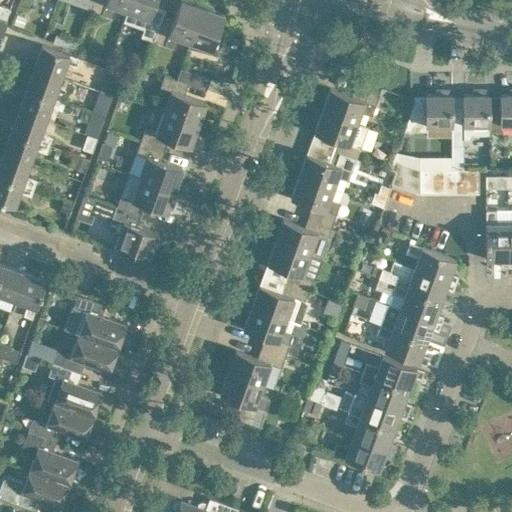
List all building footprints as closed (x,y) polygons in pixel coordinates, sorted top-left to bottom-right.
[(112,16),(116,5),(127,9),(130,0),(93,0),(90,8),(112,16)] [(144,27),(156,32),(162,15),(165,8),(154,4),(155,0),(130,0),(127,9),(148,17),(144,27)] [(175,47),(179,36),(190,40),(202,5),(187,0),(179,0),(173,19),(162,15),(156,32),(153,39),(175,47)] [(0,6),(0,35),(3,27),(10,7),(1,4),(0,6)] [(202,5),(190,40),(212,48),(224,13),(202,5)] [(79,38),(66,33),(66,34),(56,30),(53,39),(75,48),(79,38)] [(42,43),(34,65),(61,75),(66,62),(77,66),(80,57),(42,43)] [(61,75),(34,65),(26,86),(65,100),(68,93),(56,89),(61,75)] [(200,87),(204,75),(180,67),(176,78),(176,79),(188,83),(200,87)] [(156,96),(167,100),(163,110),(198,123),(206,101),(184,93),(188,83),(176,79),(176,78),(164,74),(156,96)] [(103,79),(98,91),(100,91),(111,95),(115,84),(103,79)] [(351,94),(330,86),(322,108),(357,121),(361,110),(371,114),(372,111),(379,92),(355,83),(351,94)] [(62,109),(65,100),(26,86),(18,108),(46,118),(50,105),(62,109)] [(511,122),(511,87),(509,88),(509,92),(500,92),(500,101),(488,101),(488,129),(501,129),(500,122),(511,122)] [(426,130),(426,134),(450,134),(451,134),(451,101),(451,93),(449,93),(449,88),(435,88),(435,93),(426,93),(426,102),(414,102),(403,129),(426,130)] [(450,134),(451,168),(454,168),(463,168),(463,144),(463,137),(468,137),(471,132),(488,132),(488,129),(488,101),(488,93),(486,93),(486,88),(472,88),(472,93),(463,93),(463,101),(451,101),(451,134),(450,134)] [(52,136),(41,132),(46,118),(18,108),(10,130),(49,144),(52,136)] [(356,158),(367,125),(357,121),(322,108),(314,130),(335,138),(332,149),(356,158)] [(168,137),(190,145),(198,123),(163,110),(155,131),(144,127),(140,139),(164,148),(168,137)] [(35,148),(46,152),(49,144),(10,130),(2,151),(30,161),(35,148)] [(87,133),(82,147),(92,151),(97,137),(87,133)] [(140,139),(129,171),(140,175),(139,176),(174,189),(182,167),(160,159),(164,148),(140,139)] [(106,159),(112,144),(102,140),(96,155),(106,159)] [(348,180),(356,158),(332,149),(328,160),(306,152),(298,174),(333,187),(337,176),(348,180)] [(51,193),(54,185),(25,175),(30,161),(2,151),(0,157),(0,175),(34,187),(51,193)] [(88,157),(76,153),(71,167),(84,171),(88,157)] [(400,185),(419,192),(419,168),(393,158),(389,168),(395,170),(391,182),(400,185)] [(431,192),(431,168),(419,168),(419,192),(431,192)] [(443,192),(443,168),(431,168),(431,192),(443,192)] [(451,168),(443,168),(443,192),(455,192),(454,168),(451,168)] [(466,168),(463,168),(454,168),(455,192),(467,192),(466,168)] [(478,168),(466,168),(467,192),(479,192),(478,168)] [(340,201),(329,197),(333,187),(298,174),(290,196),(312,204),(308,214),(332,223),(340,201)] [(485,187),(507,187),(507,174),(485,174),(485,187)] [(19,191),(31,195),(34,187),(0,175),(0,199),(14,205),(19,191)] [(121,193),(119,198),(116,205),(141,213),(145,203),(166,211),(174,189),(139,176),(131,197),(121,193)] [(390,185),(380,182),(377,191),(374,190),(371,200),(383,205),(390,185)] [(83,193),(79,204),(93,210),(98,198),(83,193)] [(158,232),(137,224),(141,213),(116,205),(112,217),(123,221),(115,242),(150,255),(158,232)] [(508,266),(507,208),(485,208),(485,258),(500,258),(500,266),(508,266)] [(304,225),(282,217),(274,239),(309,252),(317,231),(328,235),(332,223),(308,214),(304,225)] [(288,269),(284,280),(308,288),(313,277),(320,256),(309,252),(274,239),(267,261),(288,269)] [(405,251),(418,256),(414,267),(455,282),(458,275),(451,272),(456,258),(409,241),(405,251)] [(389,270),(381,268),(378,277),(441,299),(445,287),(453,289),(455,282),(414,267),(392,260),(389,270)] [(24,271),(2,263),(0,268),(0,293),(14,298),(24,271)] [(46,278),(24,271),(14,298),(27,303),(23,314),(32,317),(46,278)] [(375,286),(391,292),(388,303),(441,322),(443,315),(436,312),(441,299),(378,277),(375,286)] [(300,323),(307,302),(304,300),(308,288),(284,280),(280,291),(259,283),(251,305),(286,317),(300,323)] [(358,291),(353,304),(363,308),(368,295),(358,291)] [(83,319),(80,326),(78,332),(117,346),(125,324),(101,315),(105,304),(77,294),(72,305),(77,307),(74,316),(83,319)] [(388,304),(386,303),(379,323),(426,340),(430,327),(438,330),(441,322),(388,303),(388,304)] [(243,327),(265,335),(261,345),(285,354),(293,332),(282,328),(286,317),(251,305),(243,327)] [(421,353),(426,340),(379,323),(376,332),(388,337),(384,348),(426,364),(429,355),(421,353)] [(109,369),(117,346),(78,332),(70,354),(57,350),(52,361),(80,371),(85,360),(109,369)] [(0,341),(0,354),(1,355),(16,360),(20,348),(0,341)] [(257,356),(235,348),(227,370),(262,383),(270,362),(280,366),(285,354),(261,345),(257,356)] [(337,349),(333,360),(341,363),(346,352),(337,349)] [(365,361),(362,370),(408,387),(413,374),(421,377),(423,369),(382,354),(378,365),(365,361)] [(328,372),(337,375),(341,363),(333,360),(328,372)] [(54,375),(46,396),(54,399),(54,400),(92,414),(101,391),(76,383),(80,371),(52,361),(48,373),(54,375)] [(269,397),(258,394),(262,383),(227,370),(219,392),(241,400),(237,411),(261,420),(268,401),(269,397)] [(358,380),(371,385),(367,395),(408,410),(411,403),(404,400),(408,387),(362,370),(358,380)] [(309,387),(305,398),(312,401),(313,399),(316,389),(309,387)] [(316,389),(313,399),(321,402),(324,392),(316,389)] [(367,395),(354,390),(347,411),(394,428),(398,415),(406,418),(408,410),(367,395)] [(305,398),(302,407),(309,409),(312,401),(305,398)] [(309,409),(317,412),(321,402),(313,399),(312,401),(309,409)] [(46,422),(32,417),(28,429),(56,439),(60,428),(84,437),(92,414),(54,400),(46,422)] [(356,425),(352,435),(394,451),(396,443),(389,441),(394,428),(347,411),(343,420),(356,425)] [(311,421),(304,442),(312,445),(316,434),(320,424),(311,421)] [(21,448),(22,452),(33,456),(29,468),(68,482),(76,459),(52,450),(56,439),(28,429),(24,441),(21,448)] [(391,458),(394,451),(352,435),(348,446),(336,442),(332,452),(378,469),(383,455),(391,458)] [(284,444),(275,440),(271,450),(281,453),(284,444)] [(36,496),(60,504),(68,482),(29,468),(24,481),(7,475),(2,478),(0,483),(0,495),(32,507),(36,496)] [(176,511),(236,511),(238,507),(209,496),(207,501),(202,500),(198,501),(197,505),(181,499),(180,501),(177,500),(174,502),(172,506),(173,509),(176,511)]
